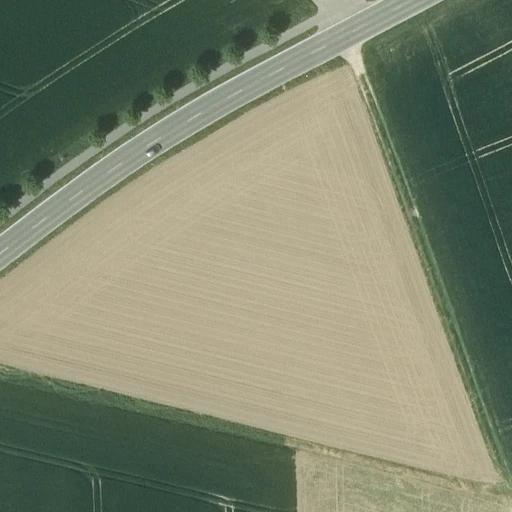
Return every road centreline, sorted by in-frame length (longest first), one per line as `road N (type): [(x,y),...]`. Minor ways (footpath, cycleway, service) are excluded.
road 1 (track): [(0,376),(481,511)]
road 2 (tertiary): [(417,0),(143,149),(0,257)]
road 3 (track): [(344,36),(511,495)]
